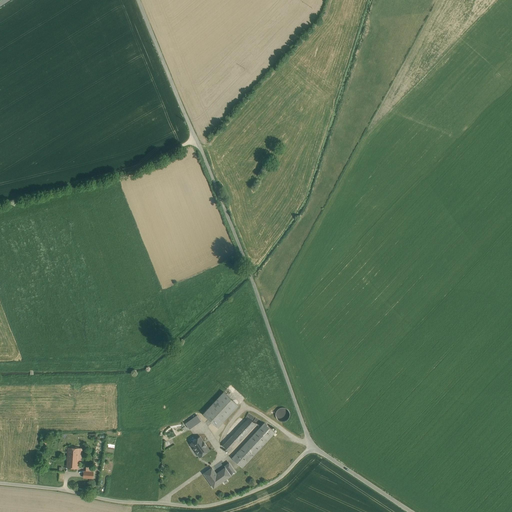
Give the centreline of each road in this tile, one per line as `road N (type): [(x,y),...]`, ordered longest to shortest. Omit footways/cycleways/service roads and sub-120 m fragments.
road 1 (unclassified): [(138,0),(311,446)]
road 2 (track): [(0,482),(197,507),(276,481),(311,446)]
road 3 (track): [(163,503),(222,457),(211,438),(238,410),(248,407),(311,446)]
road 4 (track): [(0,201),(130,168),(197,139)]
